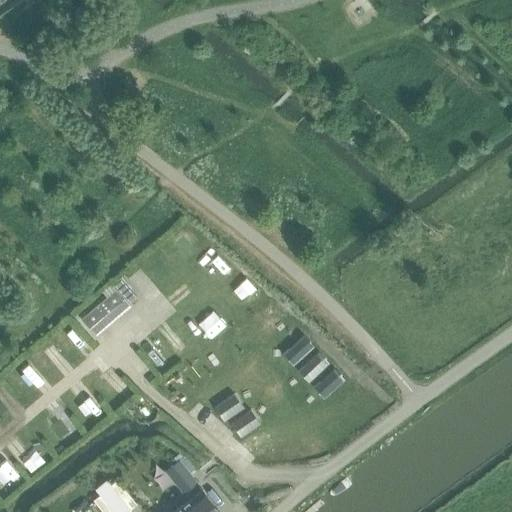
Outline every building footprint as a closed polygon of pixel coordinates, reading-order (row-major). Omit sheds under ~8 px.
[(121,276),(112,283),(128,301),(137,294),(121,276)] [(116,289),(82,318),(89,328),(124,299),(116,289)] [(298,338),(289,346),(300,357),(309,349),(298,338)] [(313,355),(304,363),(315,374),(324,366),(313,355)] [(328,371),(319,379),(330,391),(339,382),(328,371)] [(228,398),(215,406),(224,420),(237,411),(228,398)] [(244,413),(231,422),(241,435),(254,426),(244,413)] [(180,451),(167,461),(170,465),(179,458),(183,455),(180,451)] [(170,465),(164,470),(183,493),(198,481),(179,458),(170,465)] [(117,479),(110,485),(130,510),(138,504),(117,479)] [(220,511),(202,489),(173,511),(220,511)] [(117,511),(101,491),(93,498),(103,511),(117,511)]
